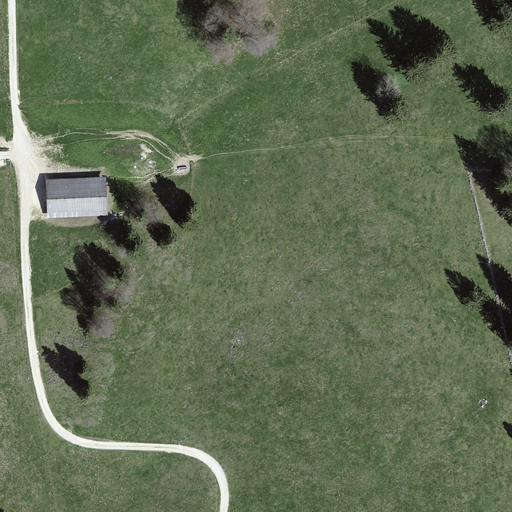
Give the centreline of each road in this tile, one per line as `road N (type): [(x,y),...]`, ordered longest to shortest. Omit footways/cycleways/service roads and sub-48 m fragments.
road 1 (track): [(222,511),(223,484),(202,455),(81,441),(52,422),(31,342),(20,152)]
road 2 (track): [(20,152),(13,0)]
